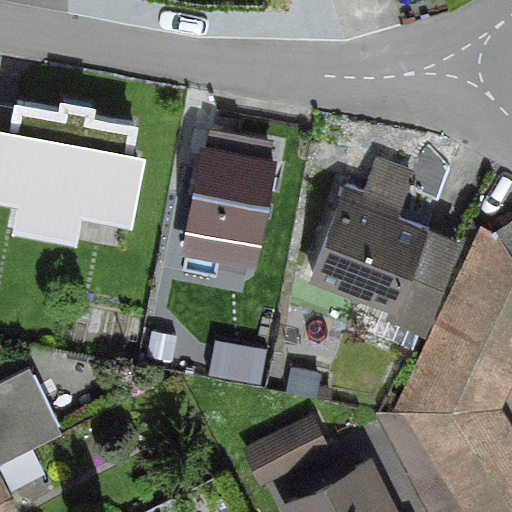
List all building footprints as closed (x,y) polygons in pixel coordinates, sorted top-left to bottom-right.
[(71,201),(122,211),(132,157),(122,155),(128,122),(84,114),(86,104),(57,99),(55,109),(12,101),(6,133),(0,132),(0,188),(20,192),(16,219),(66,228),(71,201)] [(267,161),(200,148),(182,247),(248,260),(267,161)] [(309,273),(418,315),(421,316),(449,241),(390,219),(407,173),(370,160),(357,192),(342,186),(309,273)] [(511,354),(511,271),(489,234),(407,412),(371,411),(423,511),(511,511),(511,445),(487,406),(511,354)] [(0,378),(0,457),(54,430),(23,367),(0,378)] [(312,374),(287,368),(282,391),(307,396),(312,374)] [(269,433),(242,446),(258,479),(322,447),(308,419),(271,438),(269,433)] [(282,501),(287,511),(384,511),(359,462),(346,468),(342,459),(290,485),(295,494),(282,501)]
